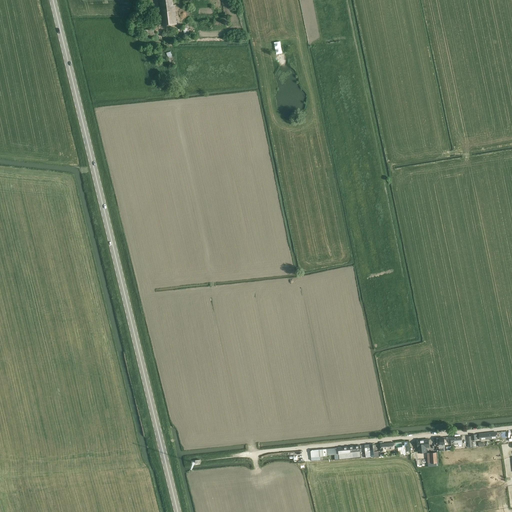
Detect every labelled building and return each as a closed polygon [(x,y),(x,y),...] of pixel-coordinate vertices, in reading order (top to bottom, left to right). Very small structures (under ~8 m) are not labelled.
[(160,0),(160,2),(163,25),(177,23),(174,4),(173,4),(172,0),(160,0)] [(437,439),(437,444),(440,444),(440,445),(443,445),(443,447),(451,447),(451,444),(451,438),(450,437),(439,438),(439,439),(437,439)] [(455,445),(458,445),(462,444),(462,441),(462,437),(451,438),(451,444),(455,444),(455,445)] [(420,448),(420,453),(421,454),(423,454),(424,452),(426,452),(426,447),(429,447),(429,444),(428,439),(417,440),(417,445),(418,448),(420,448)] [(405,447),(401,447),(402,454),(410,454),(408,441),(404,442),(405,447)] [(360,446),(349,447),(349,448),(346,448),(346,447),(338,448),(340,459),(350,458),(350,457),(361,456),(360,446)] [(332,455),(332,453),(332,449),(314,450),(315,457),(311,457),(311,460),(317,460),(320,460),(320,456),(327,456),(327,455),(332,455)] [(427,453),(428,463),(429,463),(429,467),(438,467),(437,463),(436,453),(427,453)]
